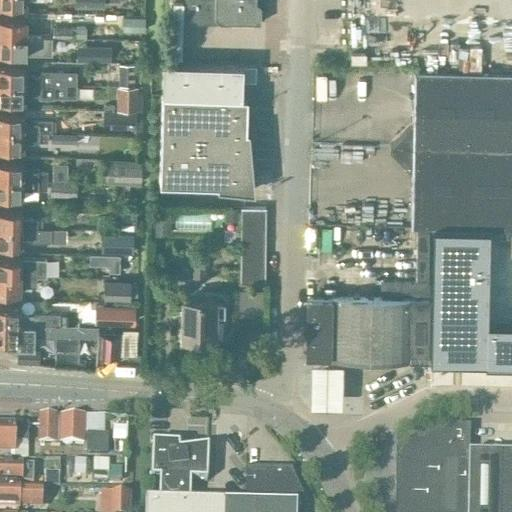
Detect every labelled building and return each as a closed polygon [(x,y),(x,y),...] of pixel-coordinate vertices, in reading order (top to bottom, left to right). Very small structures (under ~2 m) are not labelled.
[(184,0),(184,12),(194,21),(219,21),(220,22),(260,23),(260,7),(255,1),(254,0),(184,0)] [(0,35),(42,37),(42,27),(27,26),(27,18),(0,17),(0,35)] [(122,17),(122,30),(143,30),(143,17),(122,17)] [(53,37),(82,38),(86,38),(86,26),(52,26),(52,37),(53,37)] [(0,35),(0,53),(26,54),(52,54),(52,37),(42,37),(0,35)] [(94,47),(94,61),(110,61),(111,47),(94,47)] [(164,62),(163,94),(243,96),(243,80),(257,80),(257,64),(164,62)] [(119,63),(118,85),(135,85),(135,63),(119,63)] [(0,84),(68,85),(76,85),(77,71),(43,70),(40,73),(40,74),(25,74),(25,66),(0,65),(0,84)] [(413,127),(392,146),(413,167),(412,171),(411,224),(431,225),(511,226),(511,73),(415,71),(414,123),(413,127)] [(0,84),(0,100),(24,102),(24,94),(38,94),(38,98),(53,98),(53,97),(67,97),(68,85),(0,84)] [(116,86),(116,110),(132,110),(136,110),(138,110),(138,86),(116,86)] [(163,94),(160,182),(218,184),(244,184),(245,130),(244,129),(245,96),(163,94)] [(102,123),(111,124),(135,124),(136,110),(132,110),(116,110),(103,109),(102,123)] [(0,131),(48,133),(52,133),(52,121),(52,119),(31,119),(31,122),(25,122),(25,114),(0,113),(0,131)] [(0,131),(0,149),(24,150),(24,142),(40,143),(40,141),(48,142),(48,133),(0,131)] [(77,134),(51,133),(51,142),(76,143),(77,134)] [(103,160),(103,182),(140,183),(141,161),(103,160)] [(0,179),(48,180),(48,171),(24,171),(24,162),(0,161),(0,179)] [(0,179),(0,196),(23,197),(23,190),(47,190),(48,180),(0,179)] [(77,182),(50,181),(50,195),(76,196),(77,182)] [(240,207),(225,206),(225,216),(239,216),(240,207)] [(241,207),(241,218),(266,218),(266,207),(241,207)] [(0,227),(38,228),(38,219),(22,218),(22,210),(0,209),(0,227)] [(122,209),(120,228),(135,229),(136,210),(122,209)] [(171,215),(148,215),(147,235),(170,235),(171,215)] [(241,218),(240,229),(266,229),(266,218),(241,218)] [(430,321),(429,360),(485,361),(486,322),(487,267),(488,227),(433,226),(430,321)] [(0,227),(0,244),(21,245),(21,237),(31,237),(30,240),(50,241),(50,229),(43,228),(38,228),(0,227)] [(240,229),(240,239),(265,240),(266,229),(240,229)] [(130,232),(101,232),(100,251),(130,252),(130,232)] [(240,239),(240,250),(265,251),(265,240),(240,239)] [(240,250),(240,261),(265,262),(265,251),(240,250)] [(109,254),(108,272),(119,272),(119,254),(109,254)] [(0,275),(36,276),(44,276),(45,259),(21,258),(0,257),(0,275)] [(240,261),(240,272),(265,272),(265,262),(240,261)] [(205,264),(193,263),(192,281),(205,281),(205,264)] [(264,283),(265,272),(240,272),(239,283),(264,283)] [(0,275),(0,292),(20,293),(20,286),(36,286),(36,276),(0,275)] [(129,281),(105,280),(105,296),(129,297),(129,281)] [(331,298),(330,356),(330,357),(427,360),(429,298),(331,296),(331,298)] [(330,356),(331,298),(307,297),(305,356),(330,356)] [(213,300),(182,299),(181,338),(186,338),(186,342),(195,342),(197,338),(222,339),(223,303),(213,302),(213,300)] [(0,323),(46,324),(59,324),(60,313),(34,312),(34,314),(19,314),(19,306),(0,305),(0,323)] [(116,307),(115,324),(134,325),(135,308),(116,307)] [(485,361),(485,362),(511,362),(511,322),(486,322),(485,361)] [(0,323),(0,340),(17,342),(17,348),(34,348),(34,335),(46,336),(46,324),(0,323)] [(97,337),(96,354),(119,356),(119,354),(136,354),(137,329),(121,328),(121,334),(98,333),(97,337)] [(38,350),(17,349),(17,359),(38,360),(38,350)] [(311,358),(310,400),(341,401),(342,358),(311,358)] [(39,416),(39,443),(59,444),(82,445),(83,445),(84,439),(83,439),(85,417),(61,418),(55,418),(55,416),(39,416)] [(28,427),(0,426),(0,453),(14,454),(14,444),(27,444),(28,427)] [(469,427),(437,427),(396,450),(394,511),(511,511),(511,455),(477,455),(477,452),(471,452),(471,455),(468,455),(469,427)] [(88,434),(87,454),(105,455),(106,435),(88,434)] [(305,511),(306,499),(294,499),(288,483),(289,470),(245,468),(245,504),(189,502),(190,483),(206,483),(208,447),(151,445),(150,481),(159,481),(158,501),(145,501),(144,511),(305,511)] [(93,463),(92,478),(108,478),(108,463),(93,463)] [(33,467),(0,466),(0,484),(32,485),(33,467)] [(60,474),(45,474),(44,486),(59,486),(60,474)] [(19,487),(0,486),(0,511),(17,511),(18,511),(18,506),(40,506),(40,491),(19,490),(19,487)] [(112,495),(111,511),(130,511),(131,496),(112,495)]
